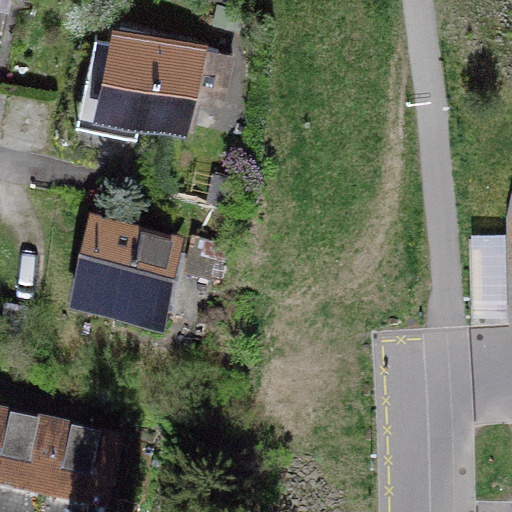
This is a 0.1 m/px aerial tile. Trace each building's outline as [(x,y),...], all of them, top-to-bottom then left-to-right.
[(192,32),(100,11),(80,101),(172,121),(192,32)] [(174,244),(80,223),(61,310),(155,331),(174,244)] [(511,236),(474,237),(476,322),(511,321),(511,236)] [(0,511),(52,511),(67,446),(0,432),(0,511)] [(131,511),(142,462),(67,446),(52,511),(131,511)]
